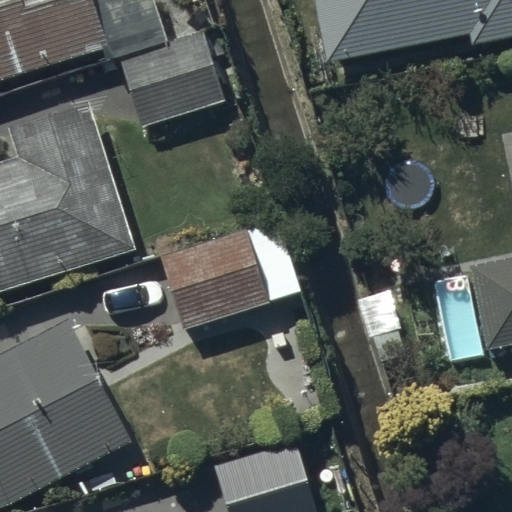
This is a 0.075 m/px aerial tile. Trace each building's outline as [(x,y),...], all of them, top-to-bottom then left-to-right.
[(0,0),(0,75),(109,41),(95,0),(0,0)] [(511,0),(316,0),(326,55),(471,29),(473,39),(511,31),(511,0)] [(202,27),(123,54),(147,124),(226,97),(202,27)] [(91,97),(10,123),(18,151),(0,156),(0,286),(138,243),(91,97)] [(281,214),(162,252),(184,327),(215,317),(228,357),(270,343),(296,419),(334,403),(298,289),(304,287),(281,214)] [(511,250),(470,259),(487,345),(511,340),(511,250)] [(0,351),(0,504),(13,501),(134,436),(68,315),(0,351)] [(319,511),(297,437),(217,461),(232,511),(319,511)]
